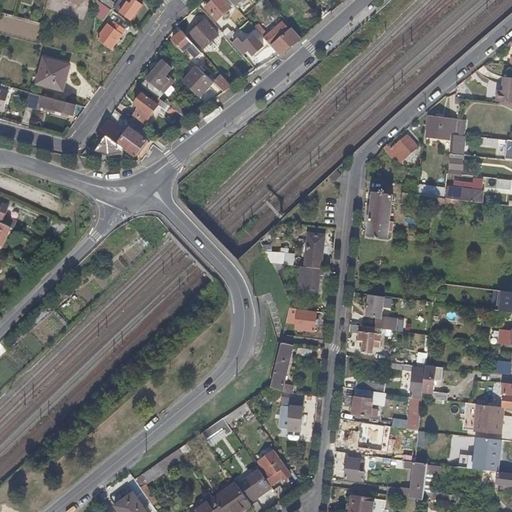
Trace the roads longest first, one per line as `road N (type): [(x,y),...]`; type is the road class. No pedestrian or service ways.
road 1 (residential): [(317,490),(355,172),(365,153),(511,26)]
road 2 (residential): [(171,212),(231,275),(243,299),(244,343),(231,373),(55,511)]
road 3 (residential): [(139,193),(365,0)]
road 4 (residential): [(0,130),(53,143),(77,140),(176,10)]
road 5 (residential): [(0,330),(139,193)]
road 6 (residential): [(0,157),(139,193)]
